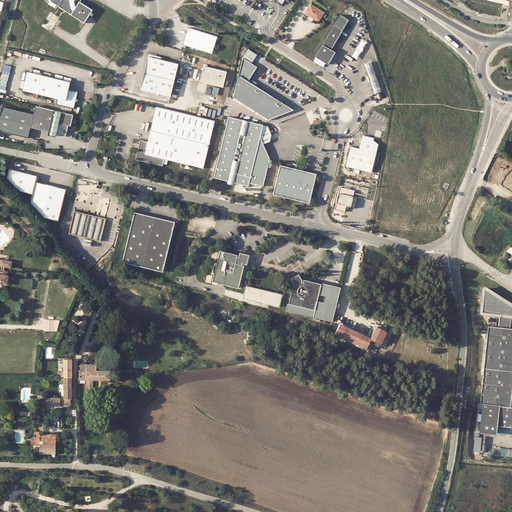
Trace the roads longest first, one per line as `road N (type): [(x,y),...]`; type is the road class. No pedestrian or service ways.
road 1 (unclassified): [(0,465),(106,468),(251,511)]
road 2 (tertiary): [(454,261),(464,353),(438,511)]
road 3 (unclassified): [(316,225),(87,169)]
road 4 (unclassified): [(150,0),(151,20),(104,99),(87,169)]
